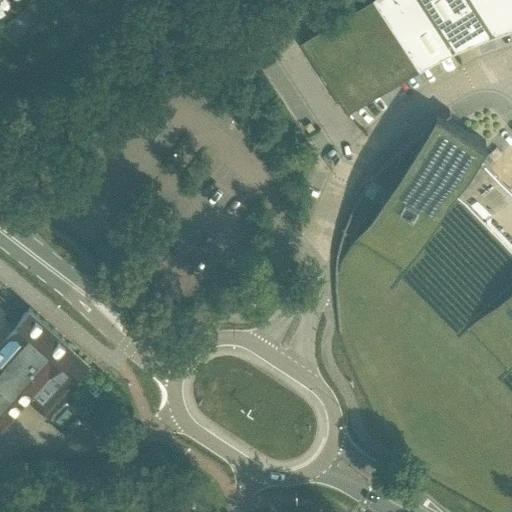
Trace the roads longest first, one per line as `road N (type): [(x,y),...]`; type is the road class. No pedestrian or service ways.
road 1 (primary): [(332,461),(340,441),(334,404),(280,360),(231,336),(194,345),(176,361)]
road 2 (primary): [(176,361),(0,231)]
road 3 (unclassified): [(158,432),(132,447),(91,453),(74,451),(22,417),(0,441)]
road 4 (primary): [(176,422),(265,483),(304,483),(332,461)]
